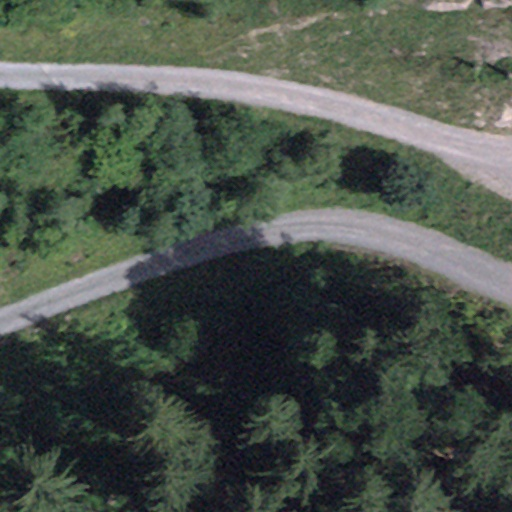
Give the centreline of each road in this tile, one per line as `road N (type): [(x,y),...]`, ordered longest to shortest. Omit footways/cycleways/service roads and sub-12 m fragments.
road 1 (track): [(0,326),(138,272),(291,227),(386,237),(511,288)]
road 2 (track): [(511,171),(367,110),(186,82),(0,73)]
